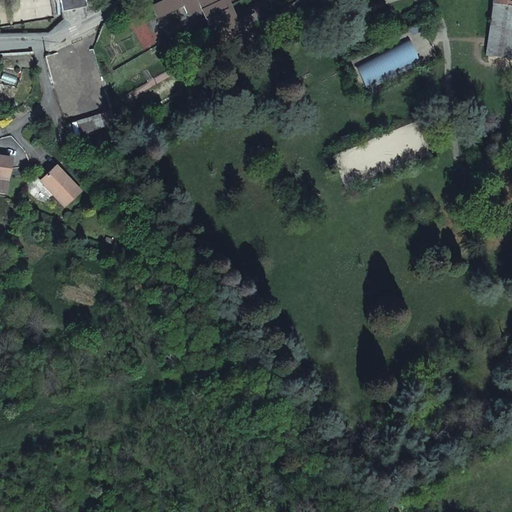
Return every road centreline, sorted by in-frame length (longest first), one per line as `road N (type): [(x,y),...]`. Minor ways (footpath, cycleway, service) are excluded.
road 1 (track): [(511,431),(351,511)]
road 2 (residential): [(0,44),(49,39),(135,0)]
